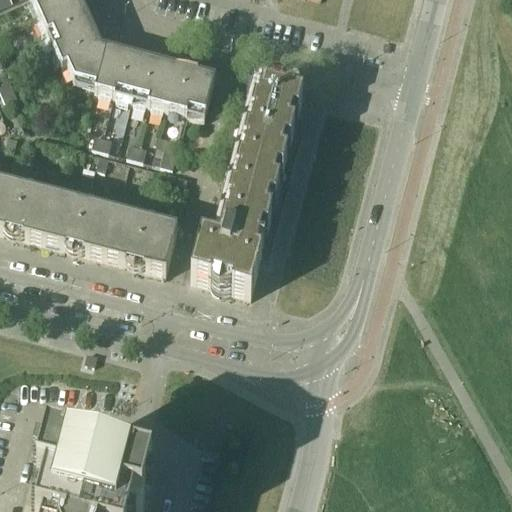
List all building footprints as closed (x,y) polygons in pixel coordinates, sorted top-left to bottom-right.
[(5,0),(0,0),(0,12),(9,8),(5,0)] [(100,56),(93,40),(75,0),(26,0),(39,27),(37,29),(41,40),(44,38),(47,44),(44,45),(49,56),(52,55),(54,60),(51,61),(56,72),(59,71),(61,75),(66,73),(73,88),(94,94),(93,99),(95,100),(107,58),(100,56)] [(203,128),(214,85),(107,58),(95,100),(98,101),(97,104),(109,107),(109,104),(113,105),(115,105),(114,108),(126,111),(127,108),(133,110),(132,113),(143,116),(144,113),(150,114),(149,117),(161,120),(162,117),(203,128)] [(9,88),(0,91),(0,100),(4,109),(16,103),(9,88)] [(273,213),(277,197),(278,195),(273,194),(276,183),(281,184),(286,166),(281,165),(283,154),(287,154),(289,155),(293,137),(288,136),(291,125),(295,125),(296,126),(301,108),(258,97),(217,254),(199,249),(189,290),(210,295),(210,296),(211,297),(212,298),(214,300),(216,301),(218,302),(220,303),(223,302),(225,302),(227,301),(228,300),(249,305),(258,270),(267,272),(271,257),(269,256),(268,257),(264,256),(265,254),(258,252),(261,241),(266,242),(270,224),(266,223),(268,212),(272,212),(273,213)] [(90,154),(107,159),(110,146),(93,142),(90,154)] [(171,176),(175,161),(175,159),(178,148),(158,143),(151,170),(159,172),(171,176)] [(125,164),(142,168),(145,155),(128,151),(125,164)] [(186,185),(177,183),(174,196),(183,198),(186,185)] [(29,186),(27,197),(44,201),(47,191),(29,186)] [(54,206),(0,191),(0,240),(3,241),(4,237),(23,242),(22,246),(42,252),(54,206)] [(114,222),(54,206),(42,252),(63,257),(64,252),(83,257),(82,262),(102,267),(114,222)] [(176,238),(114,222),(102,267),(124,273),(125,268),(144,273),(142,278),(164,283),(176,238)] [(95,362),(86,360),(83,370),(93,372),(95,362)] [(103,489),(104,487),(104,485),(104,484),(104,483),(103,482),(103,481),(102,480),(101,479),(100,478),(99,478),(97,477),(96,477),(95,478),(94,478),(92,479),(91,480),(91,481),(90,482),(90,483),(89,485),(91,486),(90,490),(73,486),(74,481),(75,481),(75,479),(44,471),(35,508),(43,511),(42,511),(145,511),(149,498),(119,490),(118,492),(119,492),(117,497),(100,493),(101,489),(103,489)]
